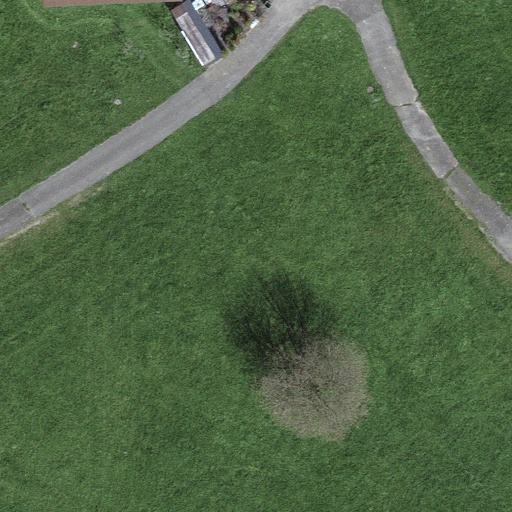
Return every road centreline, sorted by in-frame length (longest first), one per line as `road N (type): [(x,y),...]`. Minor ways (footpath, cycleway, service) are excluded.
road 1 (track): [(0,239),(150,137),(306,0)]
road 2 (track): [(511,246),(461,200),(386,34),(354,0)]
